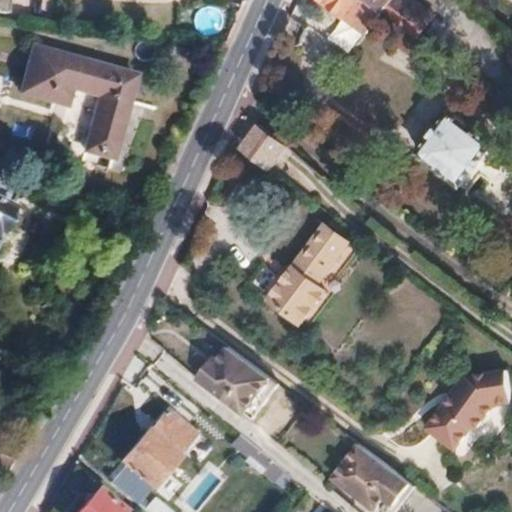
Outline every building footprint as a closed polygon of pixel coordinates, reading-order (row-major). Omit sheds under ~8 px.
[(383,13),(365,0),(322,0),(346,18),(368,34),(383,13)] [(365,0),(383,13),(418,40),(436,17),(413,0),(408,0),(407,2),(404,0),(365,0)] [(128,72),(31,54),(23,104),(64,111),(68,94),(95,99),(85,153),(112,158),(123,101),(128,72)] [(495,144),(454,112),(420,156),(461,188),(495,144)] [(242,149),(271,171),(289,147),(260,125),(242,149)] [(508,211),(511,202),(511,176),(494,169),(481,198),(508,211)] [(16,179),(0,173),(0,219),(6,207),(3,206),(16,179)] [(284,279),(265,264),(249,283),(301,324),(328,291),(320,284),(351,245),(328,226),(284,279)] [(282,388),(230,349),(220,362),(216,359),(200,378),(255,420),(282,388)] [(511,405),(506,374),(474,379),(470,384),(464,379),(451,397),(454,399),(447,408),(443,407),(425,432),(454,453),(471,430),(475,433),(494,408),(511,405)] [(454,399),(451,397),(443,407),(447,408),(454,399)] [(153,488),(154,489),(180,458),(178,457),(197,434),(168,410),(149,432),(148,431),(122,462),(126,465),(110,485),(136,507),(141,501),(153,488)] [(288,478),(237,436),(230,444),(259,467),(257,470),(268,480),(271,477),(282,486),(288,478)] [(406,511),(420,495),(365,452),(338,486),(349,494),(352,490),(358,495),(354,499),(371,511),(384,511),(389,506),(396,511),(406,511)] [(120,511),(121,511),(96,490),(76,511),(120,511)] [(136,507),(141,511),(148,511),(151,510),(141,501),(136,507)]
